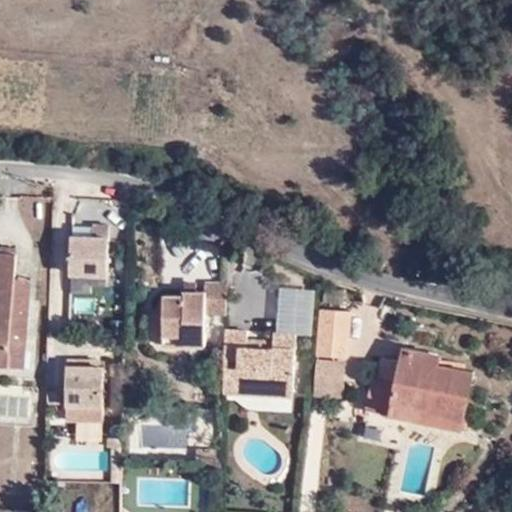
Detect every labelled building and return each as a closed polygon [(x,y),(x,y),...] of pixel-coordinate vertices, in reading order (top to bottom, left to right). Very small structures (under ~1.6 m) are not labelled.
[(103,235),(103,223),(85,223),(85,235),(103,235)] [(102,277),(103,235),(85,235),(65,234),(64,277),(102,277)] [(0,368),(4,368),(4,354),(20,354),(22,300),(9,300),(9,274),(10,256),(0,255),(0,368)] [(23,274),(9,274),(9,300),(22,300),(23,274)] [(179,331),(180,345),(199,346),(201,314),(224,315),(224,282),(202,283),(200,290),(180,290),(181,293),(162,294),(150,310),(159,330),(179,331)] [(347,293),(316,291),(313,336),(343,339),(347,293)] [(257,374),(257,383),(293,384),(294,320),(271,320),(271,327),(244,326),(244,319),(223,319),(221,383),(239,383),(239,373),(257,374)] [(159,344),(180,345),(179,331),(159,330),(159,344)] [(365,391),(390,400),(392,395),(393,391),(463,414),(476,368),(443,358),(427,354),(431,344),(401,334),(397,346),(385,343),(378,365),(374,363),(365,391)] [(343,339),(313,336),(311,378),(341,379),(343,339)] [(446,349),(431,344),(427,354),(443,358),(446,349)] [(19,369),(20,354),(4,354),(4,368),(19,369)] [(99,407),(100,364),(94,364),(62,364),(62,407),(99,407)] [(239,383),(257,383),(257,374),(239,373),(239,383)] [(459,425),(463,414),(393,391),(392,395),(390,400),(388,404),(459,425)] [(193,443),(193,463),(213,463),(213,444),(193,443)]
